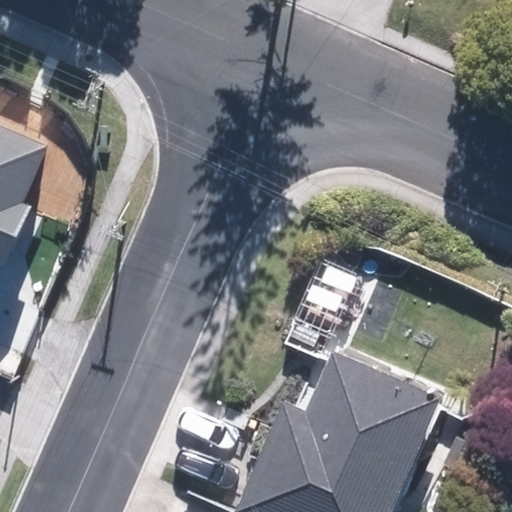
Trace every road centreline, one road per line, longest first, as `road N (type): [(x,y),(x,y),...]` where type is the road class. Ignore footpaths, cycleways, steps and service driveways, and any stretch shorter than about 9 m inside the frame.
road 1 (residential): [(68,511),(263,60)]
road 2 (residential): [(511,167),(263,60)]
road 3 (residential): [(263,60),(124,0)]
